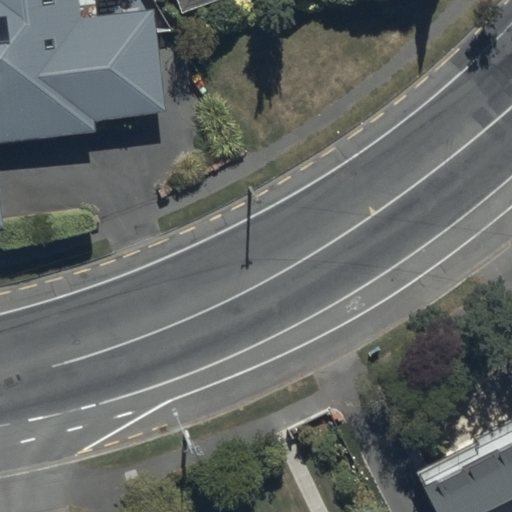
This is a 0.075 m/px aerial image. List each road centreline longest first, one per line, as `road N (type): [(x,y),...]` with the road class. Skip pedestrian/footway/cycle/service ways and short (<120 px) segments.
road 1 (tertiary): [(511,113),(404,199),(277,282),(144,337),(5,375)]
road 2 (residential): [(19,511),(5,375)]
